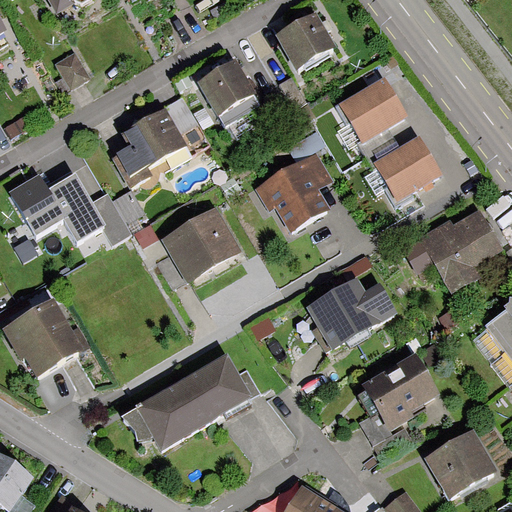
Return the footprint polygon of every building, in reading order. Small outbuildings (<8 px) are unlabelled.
[(50,0),(58,12),(77,0),(50,0)] [(315,13),(275,36),(297,72),(336,48),(315,13)] [(222,56),(192,75),(220,119),(250,100),(222,56)] [(73,92),(92,82),(78,58),(60,69),(73,92)] [(386,78),(340,105),(362,142),(408,114),(386,78)] [(120,133),(128,147),(113,155),(131,187),(152,175),(147,167),(158,161),(165,172),(209,146),(181,98),(120,133)] [(420,137),(377,162),(399,199),(441,174),(420,137)] [(318,155),(256,192),(271,216),(278,211),(292,234),(332,210),(320,191),(334,182),(318,155)] [(43,175),(9,194),(36,241),(64,226),(76,247),(107,229),(93,204),(78,177),(52,192),(43,175)] [(107,196),(93,204),(107,229),(115,243),(130,235),(107,196)] [(449,220),(401,247),(416,274),(435,263),(453,294),(480,278),(474,266),(502,250),(479,210),(452,225),(449,220)] [(219,212),(165,244),(190,287),(245,254),(219,212)] [(361,275),(305,309),(331,353),(400,312),(379,278),(367,285),(361,275)] [(52,301),(6,328),(34,374),(80,347),(52,301)] [(511,315),(488,334),(511,364),(511,315)] [(418,351),(362,383),(366,390),(358,395),(369,414),(357,421),(373,448),(395,436),(392,431),(416,417),(413,411),(443,394),(418,351)] [(211,359),(124,412),(154,458),(245,410),(211,359)] [(395,436),(373,448),(381,461),(413,443),(405,430),(395,436)] [(475,433),(427,462),(451,502),(500,473),(475,433)] [(0,468),(0,511),(1,511),(21,484),(0,468)] [(347,511),(301,485),(284,511),(347,511)] [(384,507),(376,511),(419,511),(407,495),(386,510),(384,507)]
